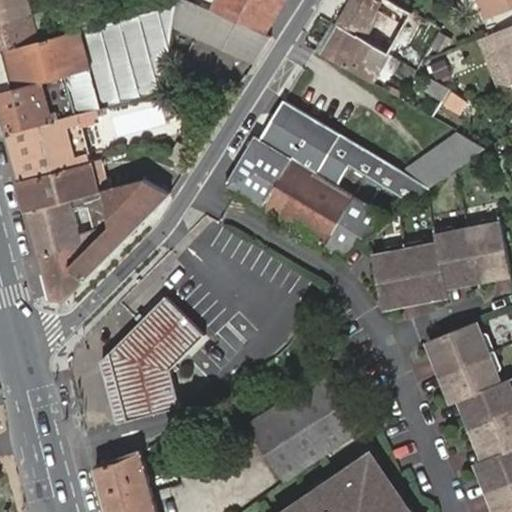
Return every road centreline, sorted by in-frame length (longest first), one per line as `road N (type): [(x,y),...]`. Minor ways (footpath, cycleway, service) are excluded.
road 1 (residential): [(312,0),(164,229),(70,321),(14,340)]
road 2 (primary): [(14,340),(58,511)]
